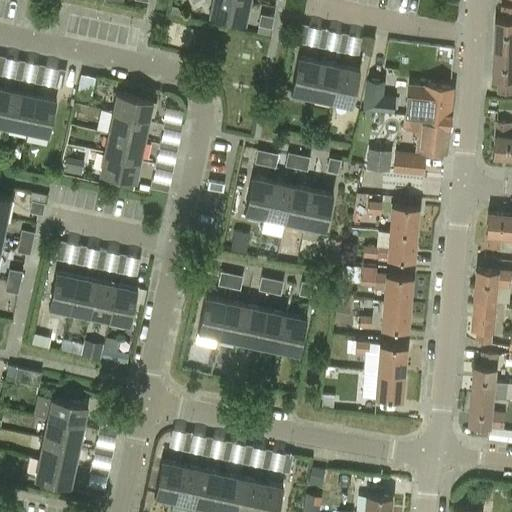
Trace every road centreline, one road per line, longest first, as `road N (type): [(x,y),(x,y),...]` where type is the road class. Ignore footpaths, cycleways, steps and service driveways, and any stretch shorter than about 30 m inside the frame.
road 1 (residential): [(177,245),(204,114),(199,86),(0,35)]
road 2 (residential): [(434,455),(145,403)]
road 3 (residential): [(434,455),(460,186)]
road 4 (residential): [(312,7),(474,35)]
road 5 (residential): [(145,403),(177,245)]
road 6 (residential): [(460,186),(474,35)]
